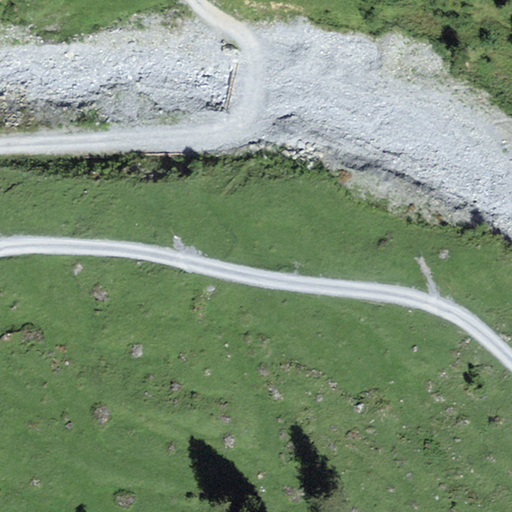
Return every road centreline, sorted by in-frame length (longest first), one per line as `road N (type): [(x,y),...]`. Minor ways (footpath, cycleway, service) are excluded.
road 1 (track): [(511,361),(463,317),(402,296),(145,252),(0,249)]
road 2 (track): [(0,146),(231,126),(259,87),(253,54),(241,33),(197,0)]
